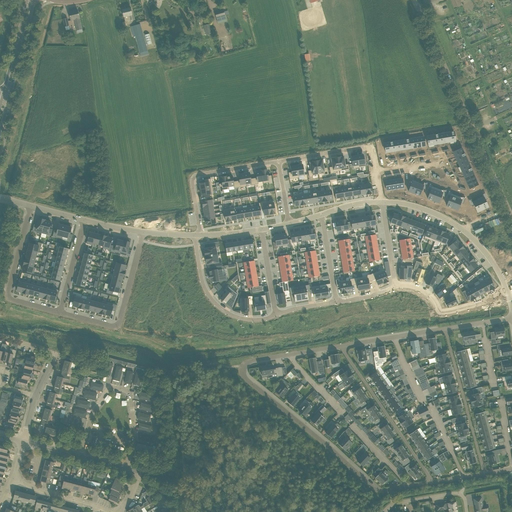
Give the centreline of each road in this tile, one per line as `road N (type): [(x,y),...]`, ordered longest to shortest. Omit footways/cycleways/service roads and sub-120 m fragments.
road 1 (residential): [(339,346),(249,361),(241,372),(246,381),(378,491),(432,482)]
road 2 (residential): [(511,217),(415,0)]
road 3 (residential): [(81,455),(88,419),(109,388),(129,393),(130,469)]
road 4 (residential): [(432,482),(339,346)]
road 5 (residential): [(59,312),(116,325),(142,232)]
road 6 (residential): [(381,201),(372,146),(278,161)]
road 7 (residential): [(444,329),(485,474)]
road 8 (residential): [(278,161),(190,176),(194,235)]
road 9 (residential): [(28,205),(9,296),(59,312)]
road 10 (residential): [(194,235),(212,301),(242,318),(274,314)]
road 11 (residential): [(395,286),(416,288),(441,313),(485,302),(504,287)]
